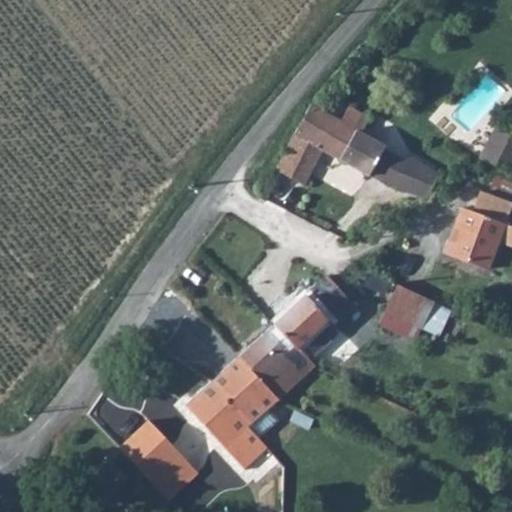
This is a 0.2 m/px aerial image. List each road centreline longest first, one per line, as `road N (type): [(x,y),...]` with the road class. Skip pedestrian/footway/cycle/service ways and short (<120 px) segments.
road 1 (unclassified): [(0,468),(39,428),(307,63),(364,0)]
road 2 (unknown): [(223,178),(360,276)]
